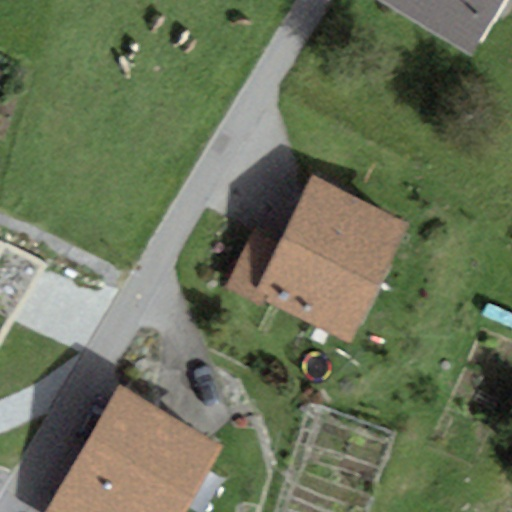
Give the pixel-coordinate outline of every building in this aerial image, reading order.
[(377,0),(473,56),(503,0),(377,0)] [(282,238),(379,285),(411,222),(315,174),(282,238)] [(282,238),(253,224),(222,291),(250,304),(255,295),(282,238)] [(255,295),(350,343),(379,285),(282,238),(255,295)] [(84,446),(190,508),(225,448),(119,386),(84,446)] [(84,446),(45,511),(187,511),(190,508),(84,446)]
